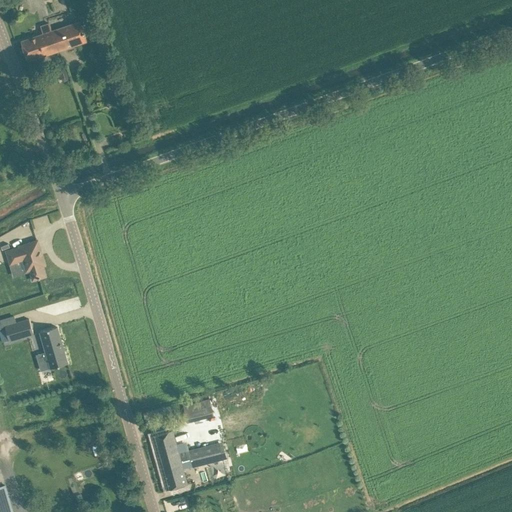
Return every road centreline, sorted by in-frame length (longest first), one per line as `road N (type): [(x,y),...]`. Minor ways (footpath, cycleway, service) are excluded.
road 1 (unclassified): [(62,200),(511,35)]
road 2 (unclassified): [(153,511),(62,200)]
road 3 (unclassified): [(62,200),(0,29)]
